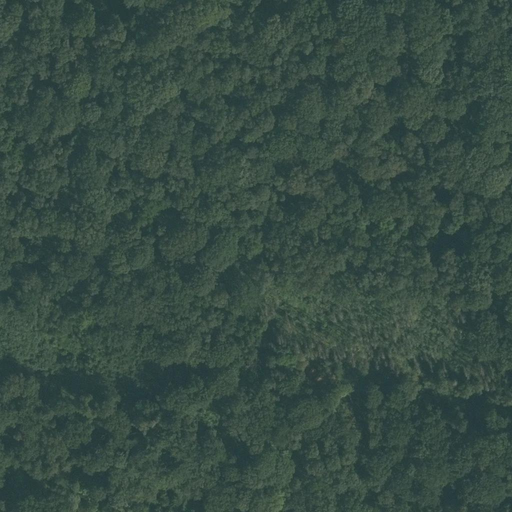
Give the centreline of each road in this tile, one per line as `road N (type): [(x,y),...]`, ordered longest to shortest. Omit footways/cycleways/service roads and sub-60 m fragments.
road 1 (track): [(392,511),(0,236)]
road 2 (track): [(101,511),(198,374)]
